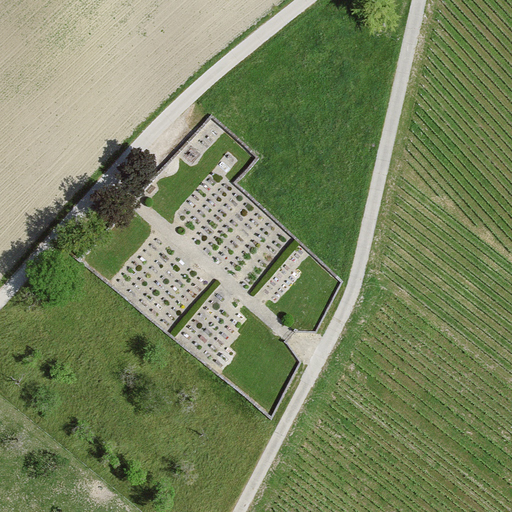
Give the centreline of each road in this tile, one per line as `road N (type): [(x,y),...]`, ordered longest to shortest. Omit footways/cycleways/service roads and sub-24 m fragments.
road 1 (track): [(244,511),(360,288),(421,0)]
road 2 (track): [(306,0),(140,144),(0,297)]
